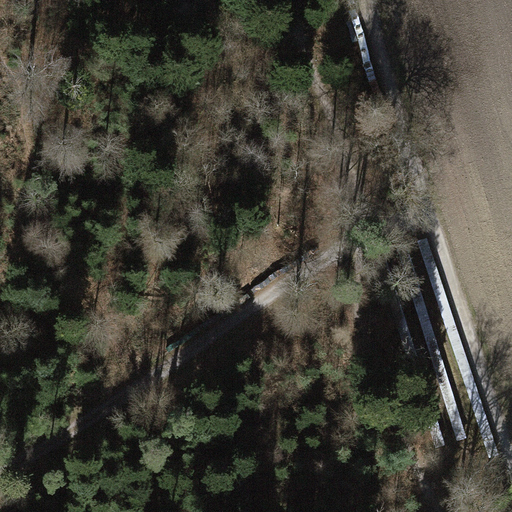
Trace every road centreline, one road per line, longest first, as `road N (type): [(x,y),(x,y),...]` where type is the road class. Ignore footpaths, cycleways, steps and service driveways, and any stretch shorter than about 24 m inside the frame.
road 1 (track): [(0,471),(82,425),(320,263),(430,212)]
road 2 (track): [(511,478),(369,0)]
